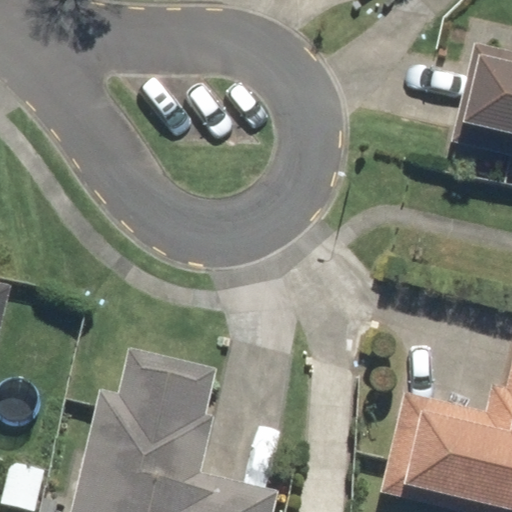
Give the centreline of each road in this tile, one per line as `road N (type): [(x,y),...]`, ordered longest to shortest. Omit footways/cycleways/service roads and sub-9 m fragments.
road 1 (residential): [(17,33),(212,30),(272,42),(303,87),(316,183),(239,222),(138,217),(92,134)]
road 2 (residential): [(92,134),(17,33)]
